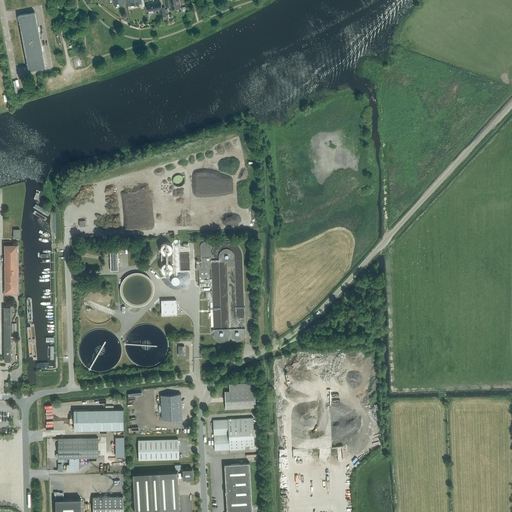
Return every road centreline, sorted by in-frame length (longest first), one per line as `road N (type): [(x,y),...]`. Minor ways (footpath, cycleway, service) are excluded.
road 1 (unclassified): [(207,392),(231,365),(320,311),(511,106)]
road 2 (unclassified): [(26,511),(26,403),(40,392),(72,388)]
road 3 (unclassified): [(72,388),(66,239)]
road 4 (unclassified): [(72,388),(179,377),(207,392)]
road 5 (unclassified): [(204,511),(200,429),(207,392)]
